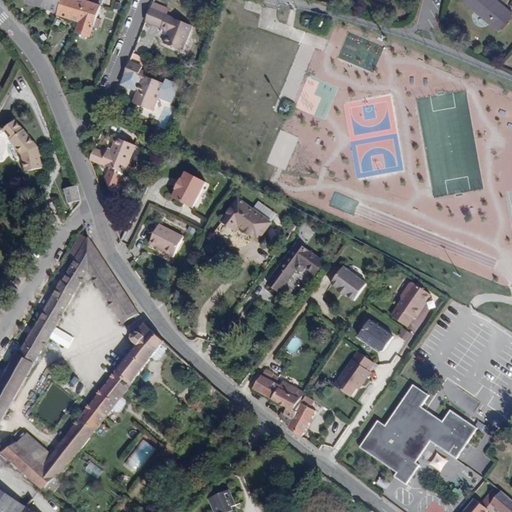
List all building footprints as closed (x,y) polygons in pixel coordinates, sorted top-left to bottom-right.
[(26,0),(25,2),(57,13),(61,0),(26,0)] [(101,6),(84,0),(61,0),(57,13),(57,15),(79,23),(76,33),(91,38),(101,6)] [(465,0),(464,2),(498,30),(511,13),(496,0),(465,0)] [(151,9),(145,23),(161,30),(162,27),(169,30),(168,33),(163,44),(182,52),(192,27),(167,17),(167,16),(151,9)] [(129,63),(124,76),(136,81),(138,77),(143,79),(142,83),(133,105),(153,112),(164,84),(145,77),(146,73),(140,71),(142,68),(129,63)] [(164,107),(160,122),(168,124),(172,109),(164,107)] [(2,129),(10,139),(23,129),(15,119),(2,129)] [(23,129),(10,139),(22,154),(25,171),(42,167),(38,147),(23,129)] [(105,153),(101,164),(110,167),(106,177),(110,187),(120,183),(124,173),(135,144),(116,137),(112,149),(108,147),(105,153)] [(105,153),(94,149),(90,159),(101,164),(105,153)] [(206,183),(186,173),(182,179),(180,178),(174,190),(176,191),(172,198),(193,209),(206,183)] [(81,200),(77,185),(63,189),(67,203),(81,200)] [(254,210),(240,200),(224,222),(236,231),(240,226),(259,240),(272,223),(270,222),(276,214),(260,202),(254,210)] [(173,255),(183,236),(158,224),(149,242),(162,249),(162,250),(173,255)] [(61,265),(69,270),(88,239),(80,234),(61,265)] [(19,354),(17,353),(8,368),(0,382),(0,423),(88,271),(123,324),(139,314),(89,237),(88,239),(69,270),(63,281),(62,280),(19,354)] [(324,262),(298,244),(279,268),(291,277),(298,269),(300,270),(303,271),(305,269),(307,267),(316,273),(324,262)] [(346,279),(352,285),(365,267),(351,257),(339,273),(346,279)] [(365,267),(352,285),(354,286),(354,285),(361,290),(373,273),(365,267)] [(424,302),(425,303),(430,294),(413,283),(409,283),(401,296),(402,299),(391,317),(407,327),(413,317),(416,319),(423,308),(421,307),(424,302)] [(366,318),(354,338),(381,354),(393,335),(366,318)] [(153,356),(165,341),(145,322),(135,334),(134,335),(134,337),(134,340),(135,342),(137,344),(52,455),(27,432),(18,443),(2,454),(51,496),(63,482),(59,479),(114,407),(118,411),(121,410),(127,402),(127,399),(123,396),(153,356)] [(398,337),(407,342),(411,333),(402,329),(398,337)] [(293,337),(287,348),(293,352),(300,342),(293,337)] [(169,348),(168,344),(165,341),(153,356),(157,359),(161,359),(169,348)] [(369,371),(374,363),(358,352),(335,386),(351,397),(357,388),(360,383),(363,384),(371,372),(369,371)] [(0,363),(0,382),(8,368),(0,363)] [(304,392),(284,381),(281,385),(262,375),(253,388),(287,409),(284,414),(292,419),(303,400),(300,399),(304,392)] [(429,395),(414,384),(386,424),(378,420),(360,447),(397,472),(395,476),(406,484),(420,465),(416,462),(430,440),(456,458),(477,428),(469,422),(451,410),(444,421),(422,406),(429,395)] [(306,395),(303,400),(292,419),(289,424),(288,426),(302,437),(303,436),(317,412),(310,408),(314,400),(306,395)] [(143,439),(123,463),(137,474),(156,450),(143,439)] [(98,478),(103,469),(89,462),(84,471),(98,478)] [(358,511),(359,511),(357,511),(360,504),(351,497),(349,500),(337,490),(315,482),(309,490),(312,493),(306,508),(298,503),(290,511),(358,511)] [(0,511),(21,511),(26,505),(0,487),(0,511)] [(492,504),(502,491),(496,487),(482,504),(488,509),(492,504)] [(236,511),(236,509),(233,510),(232,507),(236,505),(229,490),(209,499),(211,504),(215,511),(221,511),(223,511),(236,511)] [(501,511),(511,511),(511,499),(502,491),(492,504),(496,508),(501,511)] [(487,511),(489,510),(488,509),(482,504),(475,498),(463,511),(487,511)]
